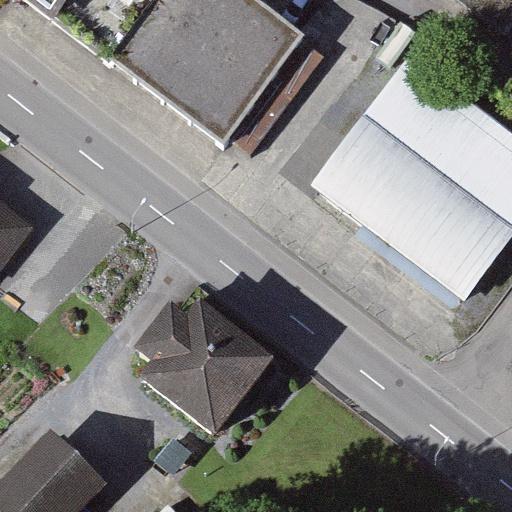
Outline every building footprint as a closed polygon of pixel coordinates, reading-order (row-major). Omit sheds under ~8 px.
[(3,0),(37,26),(57,0),(3,0)] [(164,0),(114,58),(222,151),(299,62),(227,0),(164,0)] [(511,0),(444,0),(509,47),(511,43),(511,0)] [(364,138),(317,198),(458,308),(505,247),(364,138)] [(0,273),(34,229),(0,202),(0,273)] [(140,376),(213,435),(264,372),(191,313),(140,376)] [(0,496),(0,511),(1,511),(74,511),(98,488),(52,443),(0,496)]
